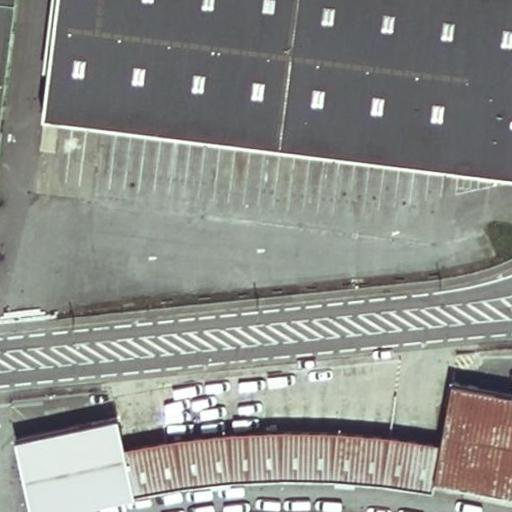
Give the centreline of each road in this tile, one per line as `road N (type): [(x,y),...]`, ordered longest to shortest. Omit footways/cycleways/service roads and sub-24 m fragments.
road 1 (unknown): [(56,340),(71,276),(104,241),(342,242),(471,232),(511,212)]
road 2 (residential): [(511,286),(0,346)]
road 3 (residential): [(0,378),(511,329)]
